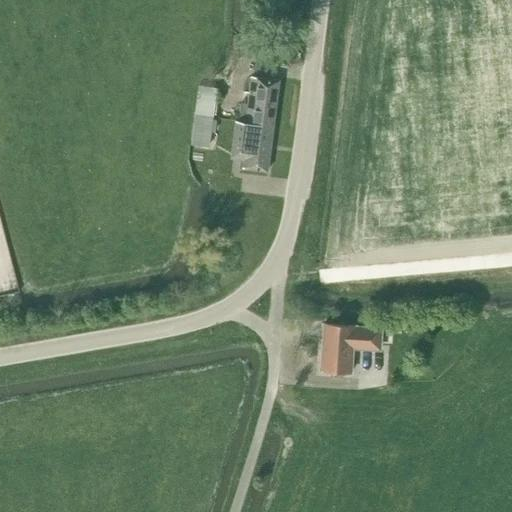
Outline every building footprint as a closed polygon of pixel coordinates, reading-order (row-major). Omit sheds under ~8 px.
[(279,81),(252,77),(248,103),(242,102),(239,121),(246,122),(273,126),(279,81)] [(199,86),(195,115),(212,118),(216,89),(199,86)] [(214,132),(216,120),(212,120),(212,118),(195,115),(192,144),(208,147),(210,131),(214,132)] [(273,126),(246,122),(240,168),(267,171),(273,126)] [(220,165),(222,150),(194,147),(192,162),(220,165)] [(382,328),(324,324),(321,370),(351,372),(353,344),(381,346),(382,328)]
